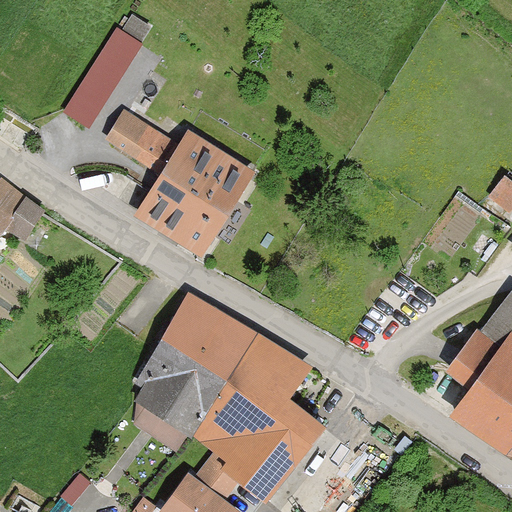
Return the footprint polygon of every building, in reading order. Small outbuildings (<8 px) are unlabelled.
[(116,27),(60,108),(84,125),(141,44),(116,27)] [(123,111),(104,140),(151,170),(123,212),(194,258),(251,170),(181,125),(171,142),(123,111)] [(0,232),(19,246),(46,211),(0,176),(0,175),(0,232)] [(486,195),(507,211),(511,204),(511,183),(502,175),(486,195)] [(511,289),(505,283),(436,371),(455,386),(437,409),(511,467),(511,333),(509,331),(511,327),(511,289)] [(182,474),(150,511),(244,511),(318,424),(280,400),(308,367),(186,292),(151,339),(136,377),(136,424),(176,452),(190,433),(210,456),(192,479),(182,474)]
